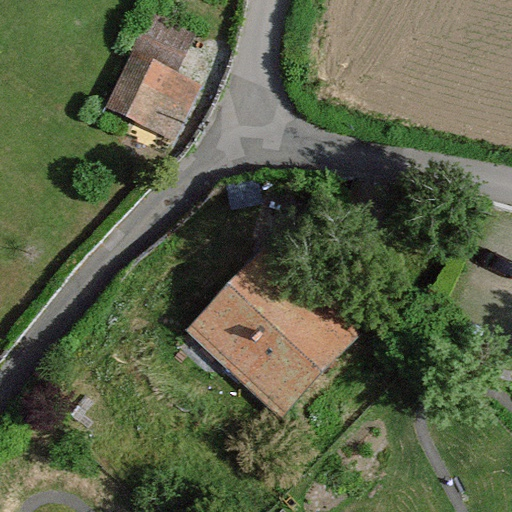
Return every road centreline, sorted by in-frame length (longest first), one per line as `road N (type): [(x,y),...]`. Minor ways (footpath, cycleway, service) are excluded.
road 1 (residential): [(242,123),(0,409)]
road 2 (residential): [(511,179),(350,157),(242,123)]
road 3 (unclassified): [(242,123),(267,0)]
